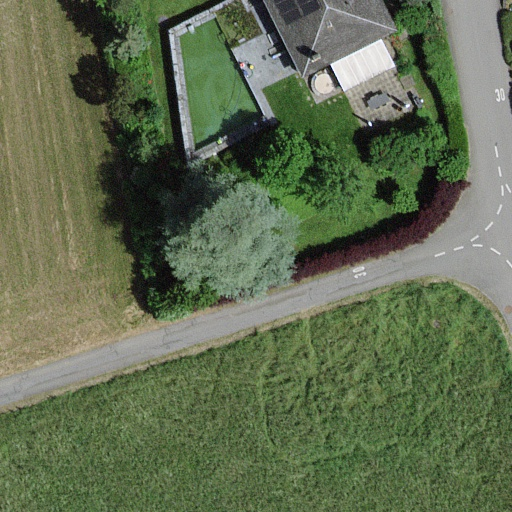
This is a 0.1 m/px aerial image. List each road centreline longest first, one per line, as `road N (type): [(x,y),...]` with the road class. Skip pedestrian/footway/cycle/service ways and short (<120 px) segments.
road 1 (residential): [(0,390),(511,226)]
road 2 (residential): [(511,185),(476,0)]
